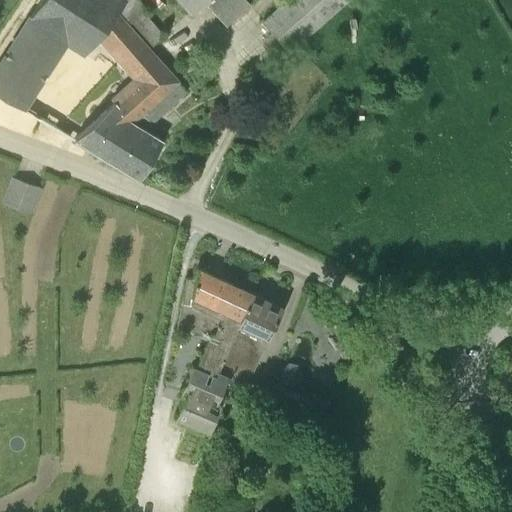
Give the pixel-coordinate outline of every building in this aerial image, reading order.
[(124,60),(128,65),(129,66),(149,49),(116,13),(126,0),(40,0),(0,62),(0,93),(23,108),(66,43),(84,55),(100,34),(124,60)] [(163,36),(139,8),(142,2),(138,0),(126,0),(116,13),(149,49),(163,36)] [(177,0),(189,13),(203,0),(226,24),(253,0),(177,0)] [(286,0),(263,21),(289,51),(347,0),(286,0)] [(176,80),(159,61),(149,70),(73,138),(95,152),(130,121),(132,119),(176,80)] [(95,152),(107,159),(138,178),(162,139),(145,130),(150,122),(185,90),(176,80),(132,119),(130,121),(95,152)] [(14,177),(7,196),(4,203),(30,213),(40,187),(14,177)] [(213,376),(252,293),(197,267),(195,279),(186,278),(176,330),(198,334),(208,339),(196,366),(192,365),(180,392),(184,394),(175,416),(209,431),(221,403),(216,401),(225,381),(213,376)] [(261,350),(281,306),(252,293),(213,376),(225,381),(227,376),(236,380),(252,345),(261,350)] [(303,375),(303,374),(303,373),(303,372),(302,371),(302,370),(302,369),(301,368),(301,367),(300,366),(299,366),(298,365),(298,364),(297,364),(296,363),(295,363),(294,362),(293,362),(292,362),(291,362),(290,362),(288,362),(287,362),(286,363),(285,363),(284,364),(283,365),(282,366),(281,366),(281,367),(280,368),(279,369),(279,370),(279,371),(279,372),(278,373),(278,374),(278,375),(279,376),(279,377),(279,378),(280,379),(280,380),(281,381),(281,382),(282,383),(283,384),(284,384),(284,385),(285,385),(286,386),(287,386),(288,386),(289,386),(291,386),(292,386),(293,386),(294,386),(295,386),(296,385),(297,385),(298,384),(299,383),(300,382),(301,381),(301,380),(302,379),(302,378),(302,377),(303,376),(303,375)] [(297,393),(270,380),(261,401),(286,415),(297,393)]
